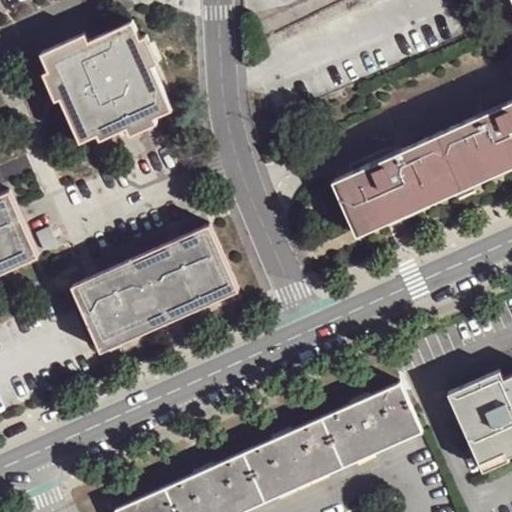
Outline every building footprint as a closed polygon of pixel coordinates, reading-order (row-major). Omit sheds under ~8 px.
[(303,0),(256,22),(267,48),(373,0),(303,0)] [(46,69),(55,90),(151,41),(147,32),(140,34),(132,17),(90,36),(87,29),(42,49),(49,67),(46,69)] [(151,41),(55,90),(57,95),(61,94),(80,136),(97,129),(100,134),(127,123),(130,129),(160,116),(157,112),(172,104),(154,63),(160,60),(151,41)] [(431,58),(333,101),(345,128),(443,83),(431,58)] [(350,233),(511,160),(511,101),(329,183),(350,233)] [(511,160),(350,233),(354,240),(511,169),(511,160)] [(0,272),(41,255),(12,188),(0,193),(0,272)] [(71,283),(72,286),(124,262),(154,326),(239,288),(209,222),(71,283)] [(124,262),(72,286),(101,350),(154,326),(124,262)] [(511,372),(502,377),(499,370),(446,392),(456,413),(464,410),(474,431),(465,436),(477,463),(504,451),(506,457),(511,454),(511,372)] [(243,511),(422,431),(399,380),(115,508),(116,511),(243,511)] [(456,413),(465,436),(474,431),(464,410),(456,413)] [(508,461),(506,457),(504,451),(477,463),(481,473),(508,461)]
